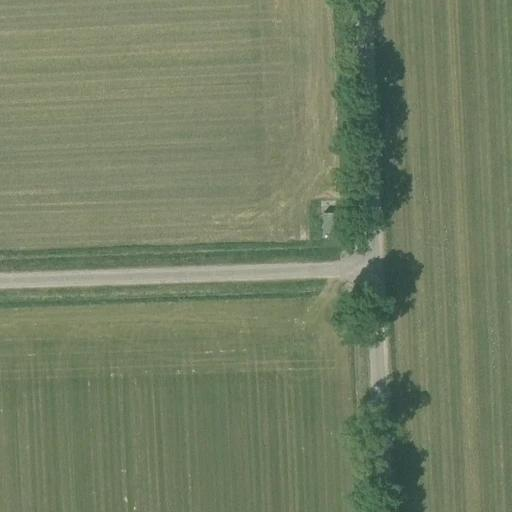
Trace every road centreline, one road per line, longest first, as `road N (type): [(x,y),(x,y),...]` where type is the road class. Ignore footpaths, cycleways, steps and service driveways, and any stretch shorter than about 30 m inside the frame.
road 1 (unclassified): [(0,286),(372,274)]
road 2 (unclassified): [(372,274),(359,0)]
road 3 (unclassified): [(382,511),(372,274)]
